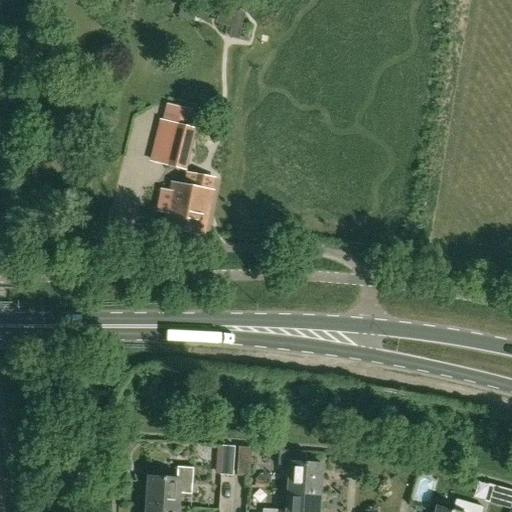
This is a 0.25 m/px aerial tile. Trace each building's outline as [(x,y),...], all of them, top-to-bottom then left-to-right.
[(242,30),(245,13),(223,8),(219,24),(242,30)] [(186,170),(195,130),(175,125),(165,165),(186,170)] [(203,236),(212,191),(173,183),(171,192),(162,190),(158,211),(167,213),(163,229),(203,236)] [(235,448),(222,447),(220,475),(221,475),(233,476),(235,448)] [(252,449),(239,448),(237,476),(247,477),(250,477),(252,449)] [(322,465),(305,464),(306,452),(279,450),(278,463),(290,464),(288,491),(320,493),(320,491),(323,491),(324,477),(321,477),(322,465)] [(177,467),(176,479),(148,477),(148,489),(145,489),(144,503),(147,503),(146,505),(179,507),(180,494),(192,494),(193,468),(177,467)] [(489,484),(483,503),(510,511),(511,503),(511,491),(489,485),(489,484)] [(323,496),(320,495),(320,493),(288,491),(287,511),(263,510),(262,511),(318,511),(319,510),(322,510),(323,496)] [(482,511),(483,508),(456,500),(453,511),(437,507),(435,511),(482,511)]
